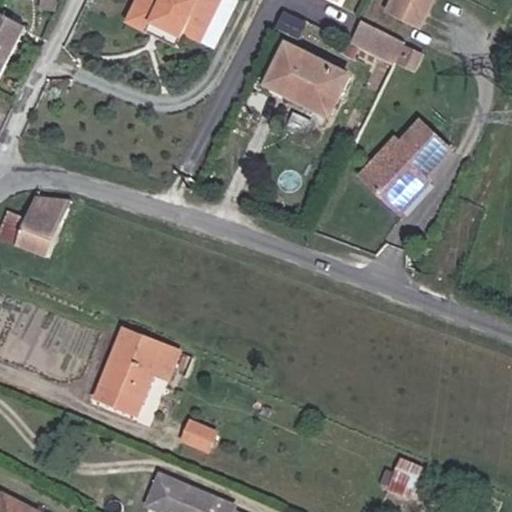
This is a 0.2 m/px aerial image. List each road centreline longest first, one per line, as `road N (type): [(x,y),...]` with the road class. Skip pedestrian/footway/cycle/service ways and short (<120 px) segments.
road 1 (residential): [(511,328),(229,227),(57,177),(0,183)]
road 2 (unclassified): [(0,182),(81,0)]
